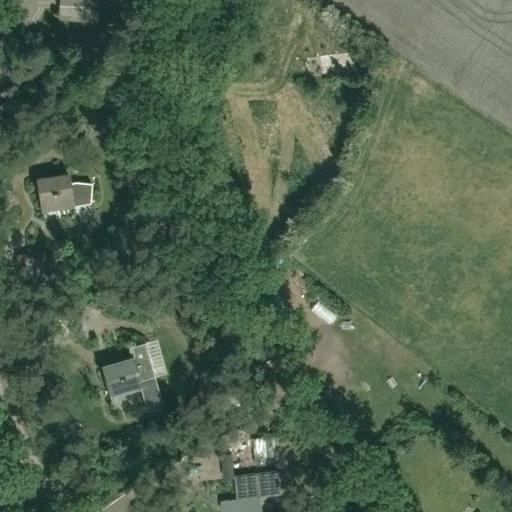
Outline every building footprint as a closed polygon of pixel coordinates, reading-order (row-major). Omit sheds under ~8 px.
[(53,18),(52,28),(68,29),(69,20),(53,18)] [(36,178),(41,209),(89,202),(90,182),(74,180),(68,181),(67,173),(36,178)] [(111,397),(141,389),(139,380),(154,376),(145,342),(128,347),(132,358),(103,366),(111,397)] [(254,444),(256,463),(282,460),(280,442),(254,444)] [(261,511),(260,496),(283,495),(281,472),(236,475),(237,498),(230,499),(230,511),(261,511)]
